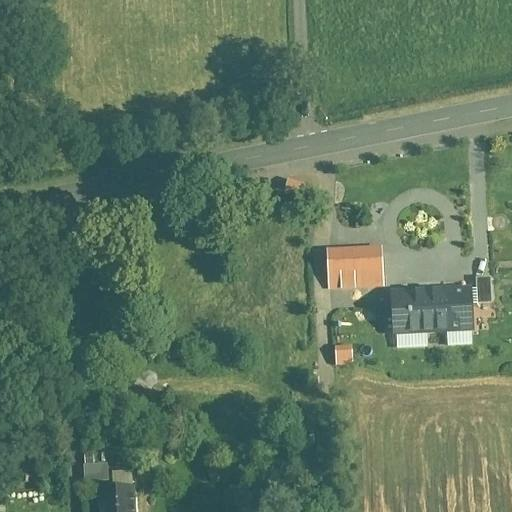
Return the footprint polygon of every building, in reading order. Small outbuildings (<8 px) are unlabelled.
[(381,245),(329,249),(332,290),(385,285),(381,245)] [(491,277),(476,278),(478,303),(493,302),(491,277)] [(469,285),(392,290),(394,335),(472,330),(469,285)] [(353,345),(336,346),(338,365),(354,363),(353,345)] [(106,465),(81,466),(82,484),(107,482),(106,465)] [(134,511),(133,487),(98,489),(99,511),(134,511)]
